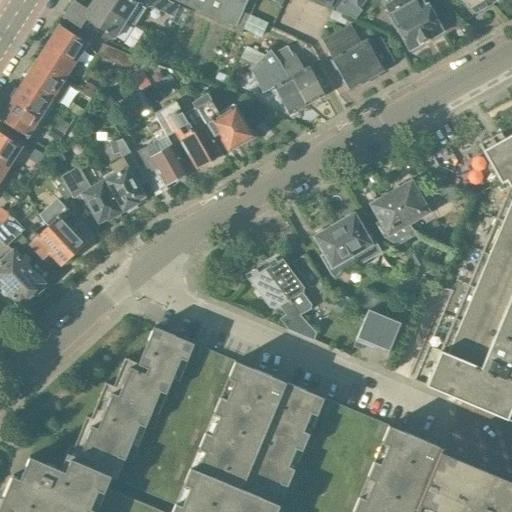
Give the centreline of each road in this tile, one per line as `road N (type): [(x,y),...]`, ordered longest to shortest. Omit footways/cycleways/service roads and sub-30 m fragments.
road 1 (residential): [(147,261),(511,49)]
road 2 (residential): [(147,261),(0,397)]
